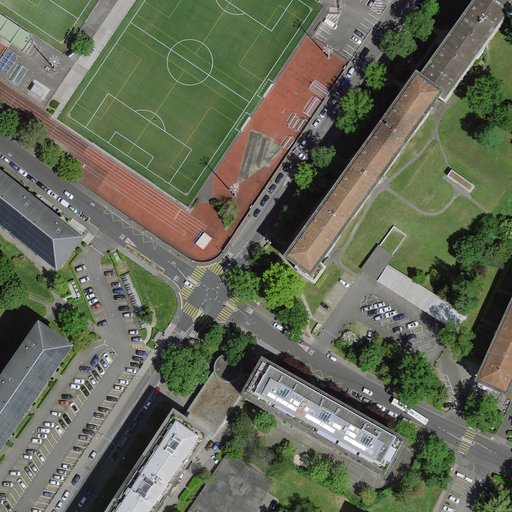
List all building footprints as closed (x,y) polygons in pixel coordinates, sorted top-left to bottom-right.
[(484,0),(482,0),(452,42),(474,58),(510,19),(484,0)] [(511,0),(484,0),(510,19),(511,16),(511,0)] [(0,16),(0,36),(24,52),(33,38),(0,16)] [(452,42),(418,82),(443,101),(474,58),(452,42)] [(393,116),(384,129),(405,145),(424,122),(443,101),(418,82),(404,101),(402,99),(391,114),(393,116)] [(45,92),(35,85),(31,91),(41,98),(45,92)] [(363,157),(354,170),(375,186),(405,145),(384,129),(375,142),(372,140),(361,155),(363,157)] [(329,204),(324,211),(345,227),(375,186),(354,170),(344,183),(342,181),(331,196),(334,198),(329,204)] [(470,192),(474,186),(452,170),(448,176),(470,192)] [(0,206),(12,191),(0,181),(0,206)] [(44,216),(12,191),(0,206),(0,219),(25,240),(44,216)] [(328,253),(345,227),(324,211),(313,226),(311,225),(300,239),(302,241),(288,260),(299,268),(297,271),(315,284),(327,272),(318,266),(328,253)] [(76,242),(44,216),(25,240),(58,266),(76,242)] [(378,245),(361,268),(369,274),(376,279),(385,266),(393,256),(378,245)] [(469,314),(389,268),(381,280),(457,330),(469,314)] [(147,326),(127,276),(122,278),(141,328),(147,326)] [(511,316),(501,340),(511,345),(511,316)] [(16,366),(41,383),(64,349),(40,332),(16,366)] [(511,380),(511,345),(501,340),(490,365),(487,364),(479,381),(481,382),(505,393),(506,394),(511,380)] [(219,372),(185,423),(203,436),(205,433),(212,438),(242,394),(244,388),(243,384),(239,375),(240,370),(240,366),(238,362),(234,359),(229,358),(224,359),(220,362),(218,367),(219,372)] [(0,388),(0,404),(17,416),(41,383),(16,366),(0,388)] [(247,395),(295,422),(311,393),(263,366),(257,377),(247,395)] [(244,377),(239,375),(243,384),(244,388),(242,394),(247,395),(257,377),(251,375),(244,377)] [(505,393),(481,382),(476,385),(470,397),(501,411),(506,398),(503,397),(505,393)] [(354,417),(311,393),(295,422),(338,447),(354,417)] [(0,441),(17,416),(0,404),(0,441)] [(182,421),(175,416),(146,460),(175,479),(203,436),(185,423),(182,421)] [(403,444),(354,417),(338,447),(386,474),(403,444)] [(229,453),(222,462),(267,493),(273,482),(229,453)] [(131,511),(152,511),(175,479),(146,460),(118,503),(131,511)] [(213,476),(211,478),(258,510),(263,501),(267,493),(222,462),(216,471),(213,476)] [(256,511),(258,510),(211,478),(195,503),(208,511),(256,511)] [(131,511),(118,503),(111,511),(131,511)] [(208,511),(195,503),(188,511),(208,511)]
